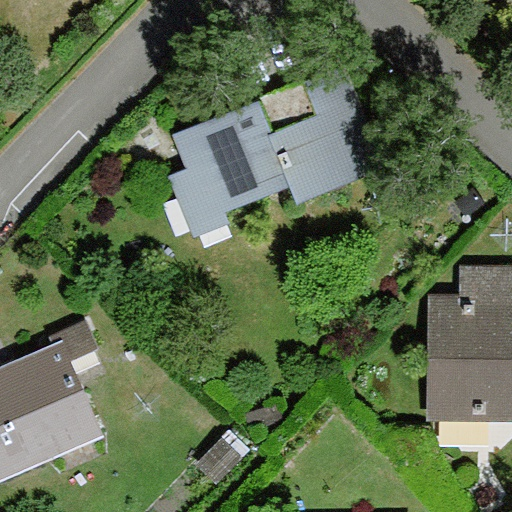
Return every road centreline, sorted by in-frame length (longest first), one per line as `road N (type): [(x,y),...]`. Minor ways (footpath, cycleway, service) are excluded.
road 1 (residential): [(194,0),(0,201)]
road 2 (residential): [(511,146),(361,0)]
